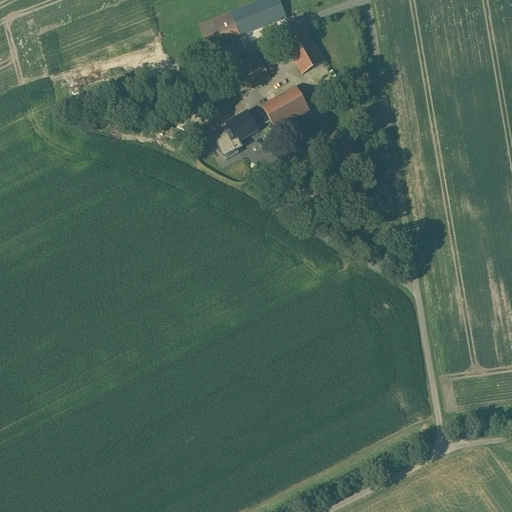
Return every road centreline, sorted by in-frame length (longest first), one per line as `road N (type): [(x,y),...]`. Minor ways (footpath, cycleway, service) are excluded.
road 1 (unclassified): [(366,0),(439,424),(435,455)]
road 2 (unclassified): [(325,511),(435,455)]
